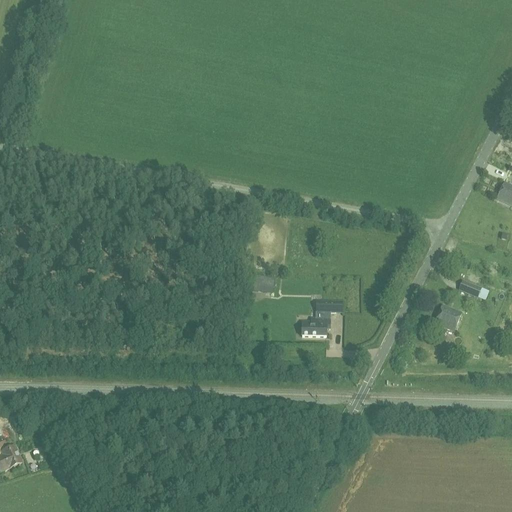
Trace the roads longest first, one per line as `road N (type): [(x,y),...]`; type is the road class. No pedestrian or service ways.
road 1 (unclassified): [(447,228),(0,145)]
road 2 (tertiary): [(301,511),(447,228)]
road 3 (tertiary): [(447,228),(511,100)]
